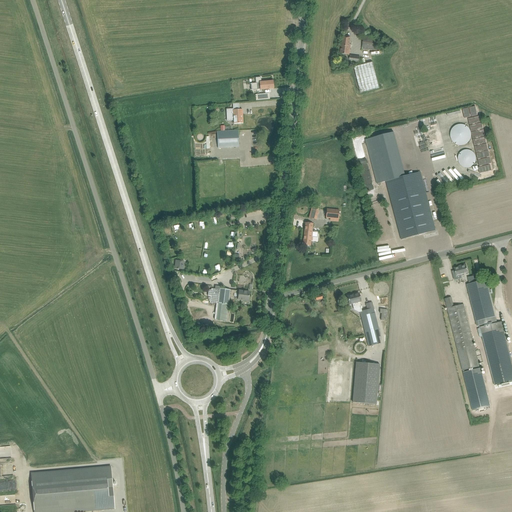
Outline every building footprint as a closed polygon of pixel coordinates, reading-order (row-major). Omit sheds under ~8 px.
[(379,38),(369,37),(367,37),(367,34),(363,34),(363,36),(364,36),(362,49),(377,50),(379,38)] [(342,36),(340,54),(349,55),(350,44),(350,37),(342,36)] [(349,64),(357,65),(358,63),(359,63),(360,56),(350,55),(349,64)] [(373,63),(354,68),(354,69),(359,89),(360,92),(379,87),(373,63)] [(256,83),(250,84),(251,84),(252,89),(251,89),(251,90),(273,88),(273,82),(261,83),(261,77),(255,78),(256,83)] [(243,123),(242,109),(229,110),(229,115),(234,115),(234,124),(243,123)] [(460,145),(461,145),(462,145),(463,145),(464,145),(465,144),(466,144),(466,143),(467,143),(468,142),(469,141),(470,140),(470,139),(470,138),(471,138),(471,137),(471,136),(471,135),(471,134),(471,133),(471,132),(471,131),(470,130),(469,129),(469,128),(468,127),(467,126),(466,126),(465,125),(464,124),(463,124),(462,124),(461,124),(460,124),(459,124),(458,124),(457,125),(456,125),(455,126),(454,126),(453,127),(453,128),(452,128),(452,129),(451,130),(451,131),(450,132),(450,133),(450,134),(450,135),(450,136),(450,137),(451,138),(451,139),(452,140),(452,141),(453,141),(453,142),(454,143),(455,144),(456,144),(457,144),(458,145),(459,145),(460,145)] [(218,148),(239,147),(238,130),(225,131),(221,131),(217,131),(218,148)] [(401,239),(436,230),(420,172),(406,176),(394,132),(365,140),(377,184),(386,181),(400,235),(401,239)] [(470,167),(471,166),(472,166),(473,165),(474,165),(474,164),(475,163),(475,162),(476,161),(476,160),(476,159),(476,158),(476,157),(476,156),(475,156),(475,155),(475,154),(474,154),(474,153),(473,152),(472,152),(472,151),(471,151),(470,150),(469,150),(468,150),(467,149),(466,150),(465,150),(464,150),(463,150),(462,151),(461,151),(461,152),(460,152),(459,153),(459,154),(458,155),(458,156),(458,157),(458,158),(458,159),(458,160),(458,161),(458,162),(459,162),(459,163),(459,164),(460,164),(460,165),(461,165),(461,166),(462,166),(463,167),(464,167),(465,167),(465,168),(466,168),(467,168),(468,168),(469,167),(470,167)] [(309,218),(316,220),(319,209),(312,207),(309,218)] [(339,210),(327,209),(326,218),(330,218),(330,221),(338,222),(339,210)] [(311,238),(312,238),(313,237),(315,237),(316,230),(312,229),(313,224),(306,223),(303,245),(310,246),(311,238)] [(394,254),(380,256),(381,262),(406,257),(406,254),(394,256),(394,254)] [(455,271),(452,271),(454,280),(462,278),(461,275),(468,273),(466,264),(462,265),(462,266),(454,268),(455,271)] [(497,321),(486,280),(478,282),(477,278),(470,280),(471,284),(467,285),(477,326),(497,321)] [(249,301),(249,300),(250,292),(239,291),(220,288),(220,290),(211,289),(211,290),(209,290),(208,296),(210,297),(210,303),(218,304),(216,319),(227,321),(228,305),(229,298),(234,298),(234,296),(238,297),(238,300),(249,301)] [(354,310),(359,312),(360,312),(361,317),(368,346),(380,343),(378,333),(379,332),(373,307),(372,302),(366,304),(367,310),(362,311),(359,302),(361,301),(359,293),(347,296),(349,304),(352,303),(354,310)] [(445,299),(463,371),(479,366),(464,304),(454,307),(451,297),(445,299)] [(511,361),(502,321),(480,327),(494,385),(511,381),(511,361)] [(380,364),(356,362),(353,402),(376,405),(380,364)] [(463,372),(469,397),(473,411),(479,409),(480,412),(485,411),(484,408),(490,406),(481,368),(463,372)] [(34,511),(66,511),(115,508),(111,467),(31,474),(34,511)]
